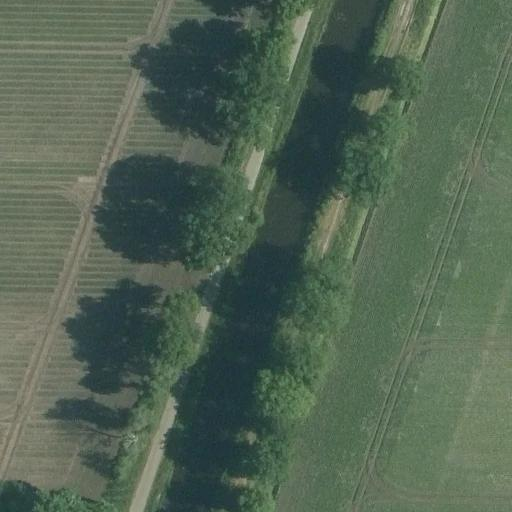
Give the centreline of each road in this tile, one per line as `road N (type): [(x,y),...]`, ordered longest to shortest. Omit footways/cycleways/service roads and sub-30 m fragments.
road 1 (unclassified): [(134,511),(308,0)]
road 2 (track): [(237,511),(409,0)]
